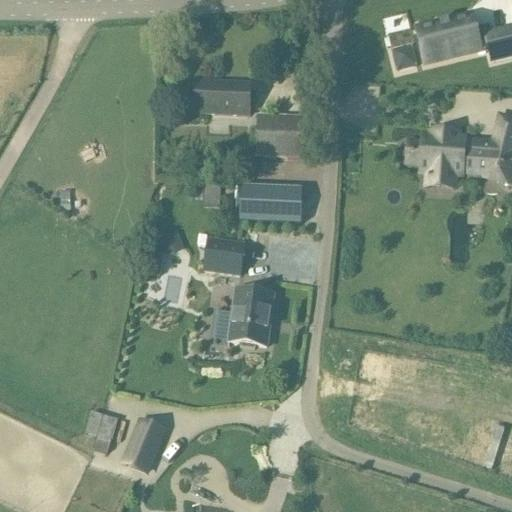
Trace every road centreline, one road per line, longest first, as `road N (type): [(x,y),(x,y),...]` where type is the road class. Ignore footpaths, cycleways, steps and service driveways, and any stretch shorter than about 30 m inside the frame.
road 1 (unclassified): [(511,507),(330,446),(311,414),(334,138),(335,0)]
road 2 (residential): [(77,9),(68,52),(0,176)]
road 3 (unclassified): [(77,9),(252,0)]
